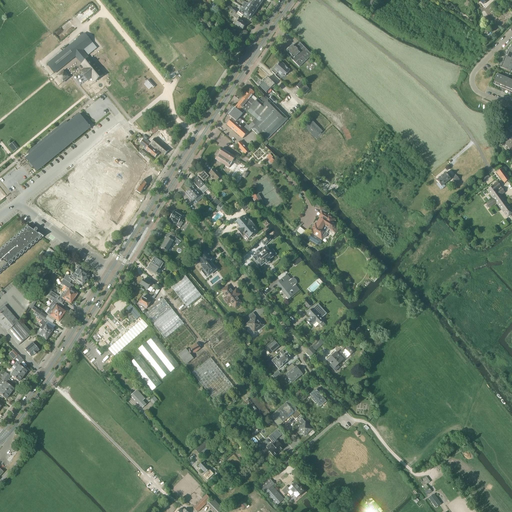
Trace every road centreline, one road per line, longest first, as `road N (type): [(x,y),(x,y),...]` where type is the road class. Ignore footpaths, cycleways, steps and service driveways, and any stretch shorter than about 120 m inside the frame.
road 1 (secondary): [(1,442),(49,380),(171,183)]
road 2 (secondary): [(167,180),(0,436)]
road 3 (residential): [(345,413),(171,183)]
road 4 (secondary): [(171,183),(291,0)]
road 5 (secondary): [(285,0),(167,180)]
